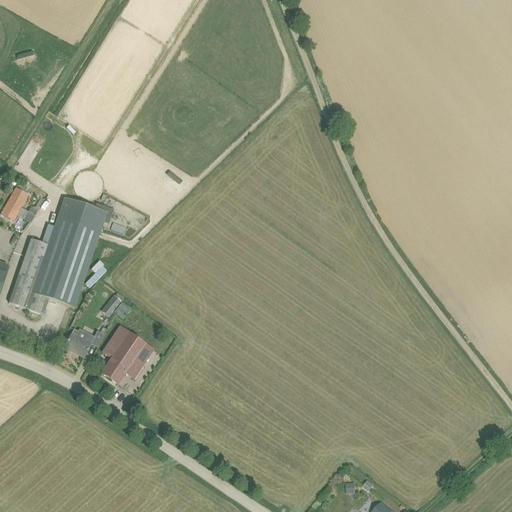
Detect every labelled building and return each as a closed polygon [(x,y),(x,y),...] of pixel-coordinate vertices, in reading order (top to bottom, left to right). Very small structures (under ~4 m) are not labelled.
[(18,60),(33,55),(31,50),(16,55),(18,60)] [(66,164),(59,174),(64,177),(70,167),(66,164)] [(9,202),(21,209),(28,195),(16,188),(9,202)] [(74,309),(107,214),(64,199),(48,247),(31,241),(9,304),(43,316),(48,300),(74,309)] [(21,209),(9,202),(1,215),(13,222),(21,209)] [(32,222),(35,216),(28,212),(25,218),(32,222)] [(0,289),(8,266),(0,263),(0,289)] [(101,312),(107,317),(104,324),(108,326),(109,324),(107,322),(122,303),(121,303),(123,299),(117,294),(115,297),(113,296),(101,312)] [(120,328),(118,331),(102,354),(112,360),(102,375),(118,386),(125,374),(134,380),(154,351),(120,328)] [(84,359),(92,344),(95,338),(80,330),(79,333),(74,330),(64,349),(84,359)]
